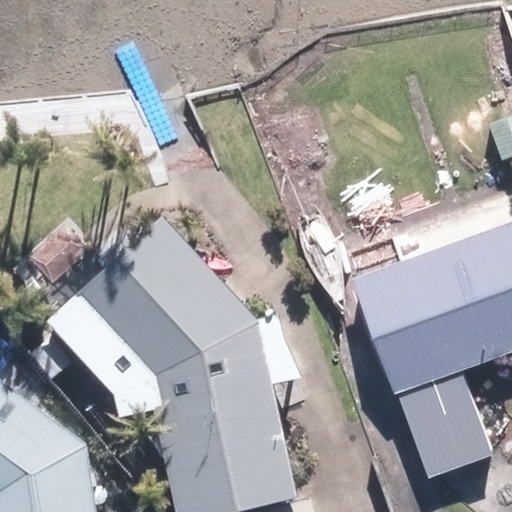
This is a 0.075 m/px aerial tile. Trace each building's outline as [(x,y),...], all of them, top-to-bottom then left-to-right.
[(268,133),(288,194),(344,175),(324,114),(268,133)] [(511,197),(356,256),(440,482),(505,458),(474,374),(511,359),(511,197)] [(194,511),(319,511),(317,503),(280,324),(213,250),(201,262),(174,232),(69,327),(131,395),(137,419),(174,411),(194,511)] [(40,358),(59,384),(79,369),(61,344),(40,358)] [(0,508),(2,510),(2,511),(116,511),(106,447),(0,368),(0,508)]
